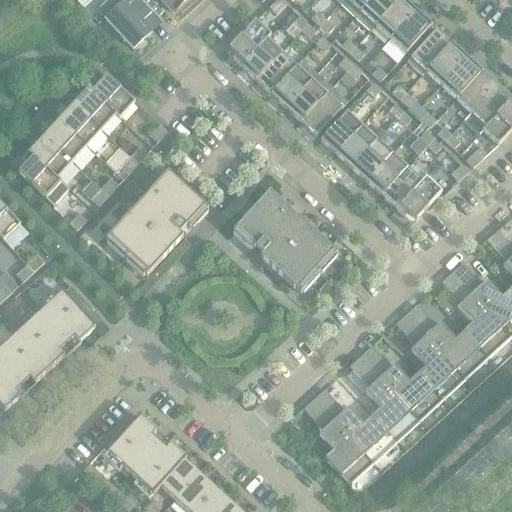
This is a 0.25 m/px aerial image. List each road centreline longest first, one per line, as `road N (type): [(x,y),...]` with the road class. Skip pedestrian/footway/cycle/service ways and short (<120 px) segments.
road 1 (residential): [(241,0),(180,61),(417,279)]
road 2 (residential): [(7,494),(126,367),(144,360),(240,442)]
road 3 (residential): [(240,442),(417,279)]
road 4 (residential): [(417,279),(511,191)]
